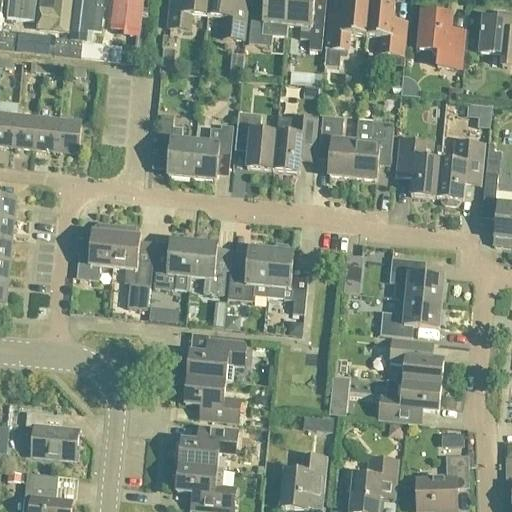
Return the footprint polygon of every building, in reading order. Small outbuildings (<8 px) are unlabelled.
[(11,0),(10,17),(33,19),(34,0),(11,0)] [(72,0),(57,0),(57,8),(45,6),(43,25),(70,28),(72,0)] [(102,0),(85,0),(82,30),(99,32),(102,0)] [(114,0),(111,26),(127,28),(128,16),(142,18),(143,0),(114,0)] [(207,19),(209,0),(170,0),(168,31),(189,34),(190,17),(207,19)] [(209,0),(207,19),(224,20),(222,41),(243,43),(247,0),(209,0)] [(287,28),(289,0),(264,0),(264,12),(252,11),(249,47),(261,48),(271,49),(272,39),(273,27),(287,28)] [(313,0),(289,0),(287,28),(301,29),(299,51),(321,53),(324,18),(312,17),(313,0)] [(326,52),(324,69),(339,70),(340,62),(340,59),(347,60),(348,54),(350,37),(366,39),(369,0),(344,0),(343,17),(329,16),(326,52)] [(378,0),(369,0),(366,39),(383,40),(381,57),(403,59),(407,23),(393,22),(395,2),(378,0)] [(424,13),(420,52),(439,54),(438,68),(460,71),(463,40),(450,39),(452,16),(424,13)] [(482,20),(479,55),(503,57),(502,69),(511,70),(511,32),(511,33),(511,26),(511,15),(497,14),(497,21),(482,20)] [(1,34),(0,46),(0,52),(13,54),(15,36),(1,34)] [(69,42),(55,40),(53,59),(67,60),(69,42)] [(83,43),(69,42),(67,60),(81,62),(83,43)] [(134,68),(136,49),(122,48),(119,66),(134,68)] [(241,83),(244,58),(232,56),(230,82),(241,83)] [(14,63),(1,62),(0,71),(12,72),(14,63)] [(43,75),(44,67),(32,65),(30,74),(43,75)] [(44,67),(43,75),(54,77),(56,68),(44,67)] [(86,71),(74,70),(73,79),(85,80),(86,71)] [(401,99),(402,83),(395,82),(393,98),(401,99)] [(319,104),(320,91),(305,90),(304,103),(319,104)] [(449,95),(448,103),(460,104),(461,92),(453,91),(449,95)] [(0,148),(14,150),(17,117),(18,105),(0,103),(0,148)] [(489,110),(473,109),(471,132),(487,133),(489,110)] [(273,173),(277,136),(260,134),(261,118),(238,115),(235,146),(249,147),(247,171),(273,173)] [(38,120),(17,117),(14,150),(35,152),(38,120)] [(191,181),(195,144),(181,142),(182,131),(172,130),(173,120),(161,119),(158,154),(169,155),(167,179),(191,181)] [(277,136),(273,173),(299,176),(301,152),(315,154),(318,123),(295,121),(278,119),(277,136)] [(352,181),(356,145),(341,144),(343,121),(322,119),(319,151),(331,152),(328,179),(352,181)] [(38,120),(35,152),(56,154),(59,122),(38,120)] [(81,124),(59,122),(56,154),(78,156),(81,124)] [(356,145),(352,181),(376,183),(379,157),(391,158),(394,126),(372,124),(370,146),(356,145)] [(209,145),(195,144),(191,181),(216,183),(218,160),(230,161),(233,130),(221,128),(220,132),(210,131),(209,145)] [(437,201),(440,163),(423,162),(425,145),(400,143),(397,180),(412,182),(411,199),(437,201)] [(453,165),(440,163),(437,201),(442,202),(442,205),(444,208),(456,209),(459,206),(459,203),(463,204),(465,180),(481,182),(484,147),(455,144),(453,165)] [(495,201),(498,177),(485,175),(483,199),(495,201)] [(0,197),(0,219),(14,221),(17,199),(0,197)] [(511,249),(511,207),(497,206),(493,248),(511,249)] [(0,219),(0,240),(12,242),(14,221),(0,219)] [(113,271),(117,229),(98,227),(95,230),(95,235),(92,235),(90,259),(79,258),(77,281),(98,284),(100,269),(113,271)] [(117,229),(113,271),(126,272),(124,286),(150,289),(153,265),(138,263),(140,240),(137,239),(138,234),(135,231),(117,229)] [(0,240),(0,261),(10,263),(12,242),(0,240)] [(190,280),(194,245),(170,242),(168,268),(156,267),(154,291),(175,293),(187,294),(188,279),(190,280)] [(194,245),(190,280),(205,281),(204,296),(223,298),(226,274),(215,273),(217,247),(194,245)] [(275,253),(271,253),(267,301),(283,302),(293,303),(292,317),(304,318),(306,294),(294,293),(290,292),(293,255),(291,254),(291,251),(289,248),(278,247),(275,250),(275,253)] [(267,301),(271,253),(249,250),(247,274),(230,272),(227,302),(244,303),(254,304),(255,299),(267,301)] [(10,263),(0,261),(0,282),(8,284),(10,263)] [(398,302),(441,306),(443,280),(418,278),(419,264),(392,261),(389,285),(396,286),(395,302),(398,302)] [(8,284),(0,282),(0,304),(6,305),(8,284)] [(137,317),(138,298),(118,297),(117,315),(137,317)] [(441,306),(398,302),(397,317),(382,316),(380,338),(412,341),(413,329),(438,332),(441,306)] [(224,331),(227,306),(216,305),(213,330),(224,331)] [(143,322),(164,323),(165,310),(144,309),(143,322)] [(392,343),(375,341),(374,347),(392,348),(391,358),(390,367),(399,368),(405,369),(403,385),(441,389),(443,363),(420,360),(421,346),(392,343)] [(188,381),(225,384),(227,368),(243,369),(246,346),(215,343),(214,357),(190,355),(188,381)] [(341,362),(340,374),(347,375),(348,363),(341,362)] [(225,384),(188,381),(185,407),(209,409),(207,423),(238,426),(240,403),(224,401),(225,384)] [(441,389),(403,385),(401,401),(381,399),(379,423),(421,427),(422,413),(438,415),(441,389)] [(76,463),(79,433),(51,430),(53,418),(27,415),(26,428),(34,429),(31,459),(76,463)] [(390,425),(389,439),(401,440),(402,427),(390,425)] [(182,442),(179,469),(217,472),(218,455),(235,457),(237,434),(206,431),(205,445),(182,442)] [(293,511),(306,511),(307,511),(309,511),(322,511),(327,461),(303,458),(301,475),(285,473),(281,511),(293,511)] [(469,491),(468,459),(446,460),(446,482),(416,482),(416,511),(456,511),(456,491),(469,491)] [(395,491),(397,464),(370,461),(368,479),(354,477),(350,511),(378,511),(380,489),(395,491)] [(217,472),(179,469),(177,495),(200,497),(198,511),(233,511),(235,500),(231,499),(231,491),(223,490),(224,473),(217,472)] [(9,475),(8,484),(20,485),(21,476),(9,475)] [(56,502),(58,480),(27,477),(25,500),(31,501),(30,511),(70,511),(72,504),(56,502)]
